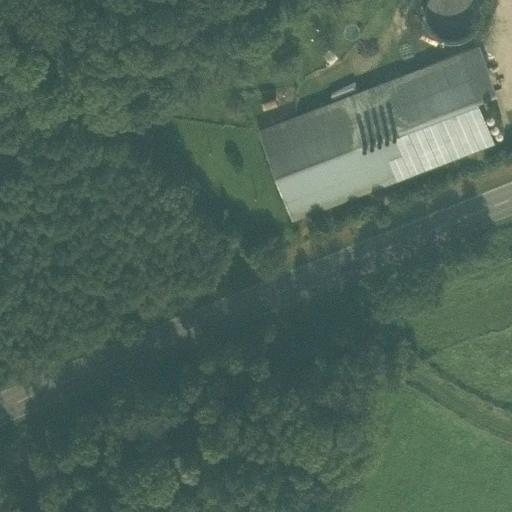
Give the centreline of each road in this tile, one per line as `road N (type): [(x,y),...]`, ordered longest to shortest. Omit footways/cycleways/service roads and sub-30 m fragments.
road 1 (primary): [(0,409),(511,200)]
road 2 (unknown): [(302,283),(371,328),(439,399),(511,437)]
